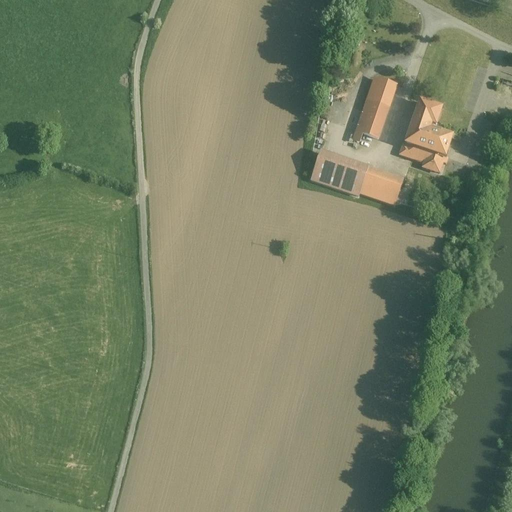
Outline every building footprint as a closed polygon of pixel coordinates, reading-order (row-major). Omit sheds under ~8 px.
[(385,98),(375,95),(372,105),(382,108),(385,98)] [(367,103),(354,143),(358,145),(362,135),(372,105),(367,103)] [(435,126),(441,111),(420,104),(415,119),(431,125),(435,126)] [(372,105),(362,135),(377,140),(388,110),(382,108),(372,105)] [(451,139),(429,131),(431,125),(415,119),(406,145),(445,158),(451,139)] [(445,158),(406,145),(405,147),(403,147),(400,156),(424,164),(423,169),(439,174),(445,158)] [(367,170),(321,155),(311,182),(358,198),(359,195),(359,194),(367,170)] [(402,183),(367,170),(359,194),(359,195),(394,206),(402,183)]
